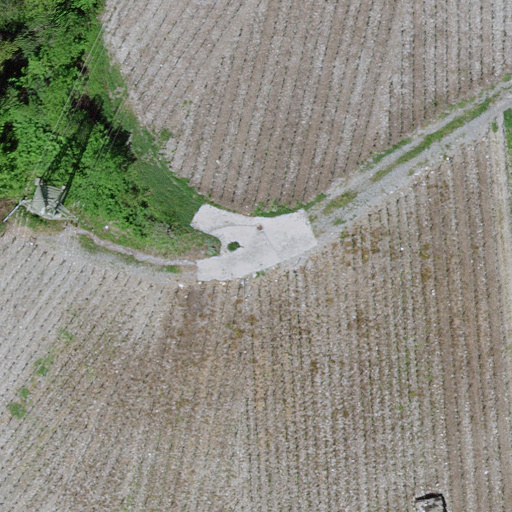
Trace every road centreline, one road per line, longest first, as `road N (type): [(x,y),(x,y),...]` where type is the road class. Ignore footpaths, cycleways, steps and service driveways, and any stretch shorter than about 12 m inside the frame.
road 1 (track): [(511,92),(331,226),(278,235),(210,211),(175,163),(134,47)]
road 2 (track): [(331,226),(255,260),(191,266),(81,234)]
